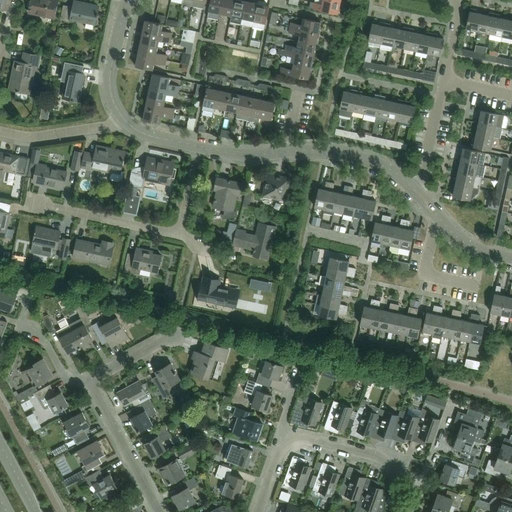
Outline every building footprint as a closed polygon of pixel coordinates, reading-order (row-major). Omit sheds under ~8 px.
[(17,0),(0,0),(0,8),(8,10),(9,6),(16,8),(17,0)] [(52,0),(31,0),(28,12),(54,18),(57,1),(52,0)] [(204,9),(206,0),(194,0),(193,6),(204,9)] [(219,14),(222,0),(210,0),(207,17),(218,20),(219,14)] [(231,16),(234,0),(222,0),(219,14),(231,16)] [(240,24),(246,1),(240,0),(234,0),(231,16),(229,22),(240,24)] [(337,13),(340,2),(330,0),(321,0),(321,4),(310,2),(309,7),(337,13)] [(98,6),(74,1),(73,7),(63,5),(59,20),(70,22),(71,19),(86,22),(85,27),(93,29),(98,6)] [(252,27),(257,3),(246,1),(240,24),(252,27)] [(263,29),(268,6),(257,3),(252,27),(263,29)] [(478,31),(482,14),(475,13),(476,9),(470,8),(466,28),(478,31)] [(278,13),(272,11),(269,23),(276,25),(278,13)] [(490,33),(494,13),(489,12),(488,16),(482,14),(478,31),(490,33)] [(502,36),(505,19),(499,18),(499,14),(494,13),(490,33),(502,36)] [(511,38),(511,17),(511,21),(505,19),(502,36),(511,38)] [(290,23),(289,28),(318,34),(320,22),(303,18),(301,25),(290,23)] [(161,31),(162,24),(145,20),(142,32),(170,38),(172,33),(161,31)] [(380,43),(385,23),(379,21),(379,25),(372,24),(367,45),(372,46),(374,46),(375,44),(376,42),(380,43)] [(392,45),(396,29),(389,27),(390,24),(385,23),(380,43),(379,48),(391,51),(392,45)] [(404,48),(408,28),(403,26),(402,30),(396,29),(392,45),(404,48)] [(315,45),(318,34),(289,28),(288,32),(299,35),(298,41),(315,45)] [(416,50),(419,34),(413,32),(414,29),(408,28),(404,48),(416,50)] [(427,53),(432,33),(426,31),(425,35),(419,34),(416,50),(427,53)] [(169,43),(170,38),(142,32),(140,43),(157,47),(159,41),(169,43)] [(439,55),(443,39),(436,37),(437,34),(432,33),(427,53),(426,60),(431,61),(433,54),(439,55)] [(192,49),(194,35),(185,34),(182,47),(192,49)] [(313,56),(315,45),(298,41),(296,47),(286,45),(284,50),(313,56)] [(156,53),(157,47),(140,43),(137,54),(166,60),(167,55),(156,53)] [(472,58),(473,52),(461,49),(460,55),(472,58)] [(310,67),(313,56),(284,50),(283,55),(294,57),(293,63),(310,67)] [(484,60),(485,54),(473,52),(472,58),(484,60)] [(22,63),(15,61),(9,89),(17,90),(17,91),(19,92),(19,91),(29,93),(34,66),(37,66),(39,56),(24,53),(22,63)] [(165,65),(166,60),(137,54),(135,66),(152,70),(154,63),(165,65)] [(496,62),(497,57),(485,54),(484,60),(496,62)] [(181,57),(179,68),(187,69),(188,58),(181,57)] [(508,65),(509,59),(497,57),(496,62),(508,65)] [(374,69),(375,63),(364,61),(363,67),(374,69)] [(308,79),(310,67),(293,63),(292,69),(281,67),(280,72),(308,79)] [(386,72),(387,66),(375,63),(374,69),(386,72)] [(398,74),(399,68),(387,66),(386,72),(398,74)] [(411,71),(399,68),(398,74),(409,77),(411,71)] [(434,82),(436,72),(424,70),(423,74),(422,79),(434,82)] [(78,101),(82,80),(84,74),(68,71),(62,98),(78,101)] [(422,79),(423,74),(411,71),(409,77),(422,79)] [(168,84),(169,78),(152,74),(150,85),(178,91),(179,86),(168,84)] [(177,96),(178,91),(150,85),(147,96),(165,100),(166,94),(177,96)] [(180,92),(188,94),(189,87),(181,86),(180,92)] [(214,108),(218,90),(207,88),(202,110),(213,113),(214,108)] [(352,110),(356,90),(351,89),(350,92),(344,91),(340,108),(338,114),(350,117),(352,110)] [(225,110),(229,92),(218,90),(214,108),(225,110)] [(364,113),(367,96),(361,95),(362,91),(356,90),(352,110),(364,113)] [(236,112),(240,95),(229,92),(225,110),(236,112)] [(375,115),(380,95),(374,94),(374,97),(367,96),(364,113),(375,115)] [(247,120),(252,97),(240,95),(236,112),(235,117),(247,120)] [(387,118),(391,101),(384,100),(385,96),(380,95),(375,115),(387,118)] [(163,106),(165,100),(147,96),(145,108),(173,114),(174,109),(163,106)] [(259,117),(263,100),(252,97),(247,120),(258,122),(259,117)] [(279,108),(284,109),(287,110),(289,101),(281,99),(279,108)] [(399,120),(403,100),(398,99),(397,102),(391,101),(387,118),(399,120)] [(274,102),(263,100),(259,117),(270,120),(274,102)] [(409,101),(403,100),(399,120),(411,123),(415,106),(408,105),(409,101)] [(172,119),(173,114),(145,108),(142,119),(160,123),(161,116),(172,119)] [(501,127),(503,115),(481,110),(479,117),(476,116),(475,122),(501,127)] [(193,130),(195,119),(189,117),(186,129),(193,130)] [(499,140),(502,127),(501,127),(475,122),(474,127),(477,128),(476,135),(492,138),(499,140)] [(346,137),(347,131),(336,128),(334,134),(346,137)] [(358,139),(359,133),(347,131),(346,137),(358,139)] [(370,142),(371,136),(359,133),(358,139),(370,142)] [(490,150),(492,138),(476,135),(474,140),(471,140),(470,146),(490,150)] [(382,144),(383,139),(371,136),(370,142),(382,144)] [(393,147),(395,141),(383,139),(382,144),(393,147)] [(405,150),(407,144),(395,141),(393,147),(405,150)] [(120,171),(124,152),(96,146),(94,155),(85,153),(81,169),(79,170),(78,176),(90,179),(92,168),(111,172),(110,178),(111,180),(119,182),(121,181),(123,172),(120,171)] [(483,165),(485,153),(463,148),(461,155),(458,154),(457,159),(483,165)] [(78,170),(82,153),(75,151),(71,169),(78,170)] [(25,175),(29,159),(0,152),(0,182),(1,183),(4,168),(14,170),(13,172),(25,175)] [(148,157),(146,166),(144,173),(138,171),(132,172),(132,170),(131,170),(128,184),(142,187),(144,179),(169,184),(173,163),(148,157)] [(509,158),(503,157),(500,169),(506,170),(509,158)] [(482,177),(485,165),(483,165),(457,159),(456,165),(459,166),(458,172),(474,176),(482,177)] [(33,181),(41,183),(54,186),(53,187),(62,189),(66,171),(45,167),(46,165),(37,163),(33,181)] [(503,182),(506,170),(500,169),(498,181),(503,182)] [(472,187),(474,176),(458,172),(456,178),(453,177),(452,183),(472,187)] [(290,178),(267,173),(262,196),(285,201),(290,178)] [(213,207),(225,209),(226,218),(235,217),(236,217),(237,216),(237,215),(237,214),(237,213),(237,212),(236,211),(235,211),(233,210),(236,194),(239,195),(242,183),(216,178),(214,189),(217,190),(213,207)] [(324,209),(330,182),(325,181),(324,189),(318,188),(314,207),(324,209)] [(501,194),(503,182),(498,181),(495,193),(501,194)] [(333,211),(337,192),(332,191),(334,183),(330,182),(324,209),(323,213),(332,215),(333,211)] [(477,194),(478,188),(472,187),(452,183),(451,188),(454,189),(453,196),(469,199),(471,199),(476,193),(477,194)] [(343,213),(349,186),(344,185),(342,193),(337,192),(333,211),(343,213)] [(352,215),(356,196),(351,195),(353,187),(349,186),(343,213),(352,215)] [(252,191),(246,189),(242,206),(248,208),(252,191)] [(361,217),(367,190),(363,189),(361,197),(356,196),(352,215),(361,217)] [(371,219),(375,200),(370,199),(372,191),(367,190),(361,217),(371,219)] [(498,205),(501,194),(495,193),(493,204),(498,205)] [(140,197),(126,194),(125,201),(138,204),(140,197)] [(10,216),(10,215),(4,214),(6,205),(9,205),(0,202),(0,233),(6,235),(4,234),(9,215),(10,216)] [(381,243),(386,216),(382,215),(380,223),(375,222),(371,240),(381,243)] [(390,245),(394,226),(389,225),(391,217),(386,216),(381,243),(390,245)] [(399,247),(405,220),(401,219),(399,227),(394,226),(390,245),(399,247)] [(409,249),(413,230),(408,229),(409,221),(405,220),(399,247),(409,249)] [(245,231),(237,229),(233,245),(253,250),(253,251),(254,251),(253,256),(268,259),(276,226),(259,222),(256,236),(245,233),(245,231)] [(58,239),(60,231),(36,226),(36,231),(35,231),(34,233),(35,233),(32,248),(41,250),(42,246),(60,250),(58,257),(66,259),(70,240),(63,238),(62,240),(58,239)] [(102,245),(77,239),(73,256),(109,264),(112,247),(111,247),(112,242),(103,240),(102,245)] [(145,249),(136,248),(135,254),(127,253),(123,271),(139,274),(140,269),(157,272),(161,255),(144,252),(145,249)] [(310,253),(309,266),(323,267),(324,254),(310,253)] [(376,263),(378,256),(368,254),(367,260),(376,263)] [(330,257),(328,267),(355,273),(356,268),(347,267),(349,261),(337,259),(337,258),(336,257),(335,258),(330,257)] [(354,277),(355,273),(328,267),(326,276),(344,280),(345,275),(354,277)] [(313,284),(315,274),(308,273),(306,282),(313,284)] [(343,285),(344,280),(326,276),(324,286),(350,292),(351,287),(343,285)] [(220,281),(212,279),(203,277),(198,299),(232,306),(236,289),(219,286),(220,281)] [(10,286),(0,282),(0,306),(10,310),(16,295),(8,293),(10,286)] [(500,314),(504,296),(499,294),(501,286),(496,285),(490,312),(500,314)] [(350,296),(350,292),(324,286),(322,295),(340,299),(341,294),(350,296)] [(509,316),(511,302),(511,288),(509,297),(504,296),(500,314),(509,316)] [(339,304),(340,299),(322,295),(317,294),(315,304),(320,305),(346,310),(347,306),(339,304)] [(370,327),(375,300),(371,299),(369,307),(364,306),(360,325),(370,327)] [(379,329),(383,310),(378,309),(380,301),(375,300),(370,327),(379,329)] [(306,312),(308,302),(302,301),(300,310),(306,312)] [(80,346),(92,340),(84,324),(90,322),(80,304),(72,302),(80,318),(68,324),(80,346)] [(388,331),(394,304),(390,303),(388,311),(383,310),(379,329),(388,331)] [(398,333),(402,314),(397,313),(399,305),(394,304),(388,331),(387,337),(390,338),(392,331),(398,333)] [(345,314),(346,310),(320,305),(318,314),(336,318),(337,313),(345,314)] [(432,333),(438,306),(433,305),(432,313),(426,312),(422,331),(432,333)] [(441,339),(441,335),(445,316),(440,315),(442,307),(438,306),(432,333),(431,337),(441,339)] [(407,335),(413,308),(409,307),(407,315),(402,314),(398,333),(407,335)] [(417,309),(413,308),(407,335),(417,337),(421,318),(416,317),(417,309)] [(451,337),(457,310),(452,309),(450,317),(445,316),(441,335),(451,337)] [(460,339),(464,320),(459,319),(461,311),(457,310),(451,337),(460,339)] [(470,341),(475,314),(471,313),(469,322),(464,320),(460,339),(470,341)] [(478,347),(483,324),(478,323),(480,315),(475,314),(470,341),(469,345),(478,347)] [(68,353),(80,346),(68,324),(65,317),(57,321),(61,328),(56,331),(48,316),(42,319),(51,335),(56,332),(68,353)] [(116,344),(128,338),(117,318),(101,326),(98,321),(91,325),(102,345),(108,341),(111,347),(116,344)] [(228,349),(205,341),(201,353),(197,352),(190,372),(212,380),(219,359),(224,361),(228,349)] [(35,366),(29,369),(34,379),(31,381),(33,386),(15,395),(18,401),(35,392),(36,391),(34,386),(52,376),(43,359),(33,364),(35,366)] [(480,362),(475,361),(466,359),(464,367),(478,369),(480,362)] [(259,372),(256,382),(262,384),(270,387),(273,378),(278,379),(282,366),(266,360),(262,373),(259,372)] [(170,363),(155,371),(158,375),(152,378),(163,399),(170,395),(166,387),(179,380),(170,363)] [(117,392),(123,404),(124,406),(136,399),(139,404),(149,399),(152,398),(149,392),(146,394),(139,380),(117,392)] [(269,404),(272,395),(260,391),(262,384),(256,382),(248,380),(244,392),(255,396),(252,405),(267,411),(269,404)] [(50,384),(36,391),(35,392),(41,404),(43,408),(46,409),(51,406),(54,412),(67,405),(61,392),(55,395),(50,384)] [(315,424),(322,404),(322,403),(303,397),(304,395),(300,394),(291,421),(307,426),(308,422),(315,424)] [(156,412),(152,404),(149,399),(139,404),(134,407),(138,414),(131,418),(137,430),(136,430),(137,432),(140,431),(140,430),(152,424),(148,417),(156,412)] [(352,409),(341,404),(333,402),(324,427),(337,432),(338,427),(345,429),(352,409)] [(417,410),(419,404),(412,402),(410,407),(417,410)] [(256,440),(262,424),(246,418),(248,412),(236,408),(234,415),(238,416),(233,432),(256,440)] [(370,435),(377,414),(358,408),(349,433),(362,437),(364,433),(370,435)] [(432,441),(439,420),(431,417),(432,414),(422,408),(418,418),(411,439),(424,443),(425,438),(432,441)] [(390,437),(398,416),(379,409),(377,414),(370,435),(383,439),(384,435),(390,437)] [(411,439),(418,418),(399,411),(398,416),(390,437),(403,441),(405,436),(411,439)] [(456,435),(472,441),(479,443),(484,431),(471,426),(474,417),(458,411),(453,422),(454,423),(454,422),(456,423),(455,425),(460,427),(457,435),(456,434),(456,435)] [(65,430),(68,436),(72,434),(77,445),(89,438),(83,428),(89,425),(82,412),(65,422),(68,428),(65,430)] [(171,437),(164,425),(149,433),(152,439),(144,443),(151,457),(165,450),(161,442),(171,437)] [(247,467),(253,451),(242,447),(244,441),(226,435),(224,441),(229,443),(224,459),(247,467)] [(470,447),(472,441),(456,435),(457,435),(453,447),(461,450),(458,456),(473,461),(477,449),(470,447)] [(511,440),(504,437),(500,449),(493,447),(491,453),(498,455),(511,460),(511,440)] [(81,467),(86,476),(99,469),(101,468),(98,463),(101,462),(98,456),(104,453),(97,440),(78,451),(86,464),(81,467)] [(181,458),(193,452),(189,445),(177,451),(181,458)] [(509,473),(511,463),(511,460),(498,455),(496,462),(488,459),(484,471),(499,476),(501,470),(509,473)] [(70,470),(80,469),(78,456),(68,458),(70,470)] [(303,465),(305,461),(292,456),(283,483),(283,486),(287,488),(290,486),(290,484),(303,488),(310,468),(303,465)] [(185,475),(176,459),(160,468),(164,476),(162,477),(167,485),(185,475)] [(449,466),(445,464),(440,479),(454,484),(457,475),(463,478),(468,466),(451,460),(449,466)] [(334,468),(327,465),(322,463),(313,489),(332,495),(339,475),(333,472),(334,468)] [(237,498),(243,479),(229,474),(231,469),(219,464),(215,477),(226,481),(222,493),(237,498)] [(361,472),(354,469),(348,467),(339,492),(358,499),(365,478),(359,476),(361,472)] [(103,478),(101,474),(99,469),(86,476),(85,477),(90,486),(94,484),(101,498),(117,489),(110,475),(103,478)] [(468,471),(467,479),(475,481),(477,473),(468,471)] [(197,485),(193,478),(192,478),(177,486),(179,492),(172,495),(180,509),(195,501),(189,490),(197,485)] [(376,487),(378,483),(365,478),(358,499),(356,504),(375,511),(383,490),(376,487)] [(461,495),(447,490),(445,496),(437,493),(433,506),(448,511),(450,505),(457,507),(461,495)] [(511,511),(511,499),(502,496),(502,497),(501,497),(499,497),(498,497),(497,497),(495,497),(494,498),(493,498),(492,499),(491,500),(491,501),(490,502),(490,503),(479,499),(477,505),(476,505),(494,511),(511,511)]
